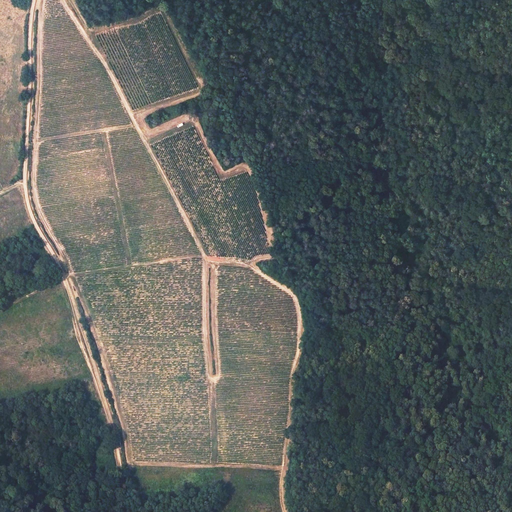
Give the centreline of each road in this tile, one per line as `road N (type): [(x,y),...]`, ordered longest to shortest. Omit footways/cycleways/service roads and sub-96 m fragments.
road 1 (track): [(61,0),(106,66),(203,255),(213,465),(290,468)]
road 2 (track): [(126,511),(116,438),(85,334),(28,206),(34,0)]
road 3 (track): [(301,428),(296,297),(245,263),(203,255),(76,274),(0,313)]
